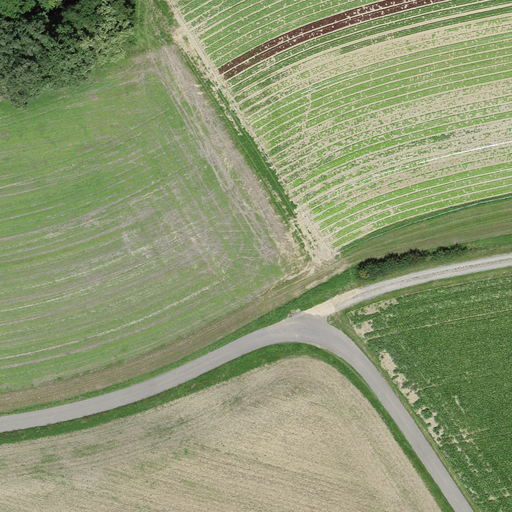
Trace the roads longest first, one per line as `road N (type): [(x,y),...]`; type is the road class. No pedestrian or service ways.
road 1 (track): [(478,511),(363,340),(297,321),(124,398),(0,426)]
road 2 (track): [(511,253),(382,273),(297,321)]
